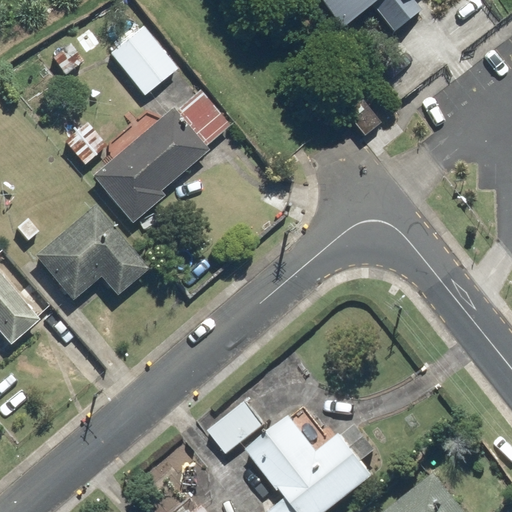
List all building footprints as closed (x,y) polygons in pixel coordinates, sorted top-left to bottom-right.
[(381,0),(322,0),(342,28),(381,0)] [(143,25),(109,53),(145,98),(180,70),(143,25)] [(71,42),(53,57),(68,75),(86,60),(71,42)] [(173,108),(93,179),(134,225),(167,195),(165,192),(210,152),(204,145),(229,123),(204,95),(180,117),(173,108)] [(108,144),(88,122),(67,142),(86,164),(108,144)] [(152,266),(96,204),(35,259),(73,302),(102,276),(120,295),(152,266)] [(44,322),(0,273),(0,333),(14,349),(44,322)] [(266,422),(246,399),(211,430),(231,453),(266,422)] [(293,414),(249,448),(287,496),(268,511),(325,511),(374,474),(341,432),(320,449),(293,414)] [(470,511),(439,472),(387,511),(470,511)] [(212,511),(204,502),(190,511),(212,511)]
